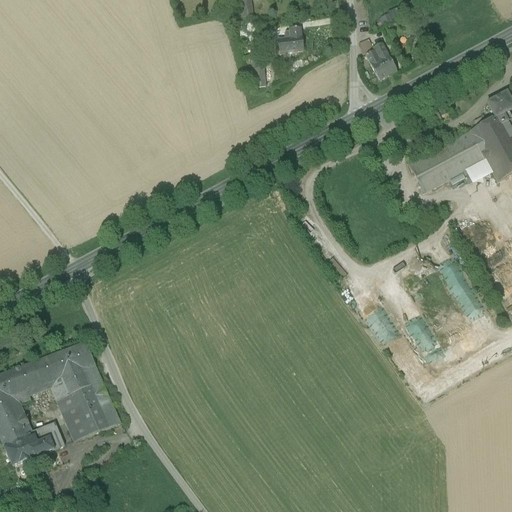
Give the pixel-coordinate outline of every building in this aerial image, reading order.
[(379,18),(382,25),(402,17),(399,10),(379,18)] [(292,40),(279,42),(281,56),(303,53),(300,31),(296,31),(296,30),(295,31),(291,32),(292,40)] [(397,74),(382,46),(373,50),(374,53),(380,63),(381,62),(386,70),(385,70),(389,78),(397,74)] [(380,63),(374,53),(366,58),(379,83),(389,78),(385,70),(386,70),(381,62),(380,63)] [(511,104),(507,95),(487,106),(495,121),(486,126),(491,134),(500,129),(503,135),(511,130),(510,128),(511,126),(511,120),(508,113),(511,111),(511,104)] [(441,111),(435,115),(440,123),(446,120),(441,111)] [(486,126),(483,120),(475,124),(478,130),(486,126)] [(511,132),(511,130),(503,135),(500,129),(491,134),(486,126),(478,130),(470,135),(486,163),(498,185),(511,177),(511,132)] [(486,163),(470,135),(409,169),(425,197),(486,163)] [(306,231),(311,228),(304,218),(300,221),(306,231)] [(318,242),(321,238),(312,230),(309,234),(318,242)] [(331,251),(326,253),(334,271),(339,269),(331,251)] [(87,343),(32,365),(42,388),(48,386),(62,380),(69,398),(91,389),(103,384),(87,343)] [(454,384),(489,365),(487,361),(484,363),(482,360),(450,377),(454,384)] [(0,405),(29,394),(42,388),(32,365),(0,377),(0,405)] [(48,386),(56,403),(69,398),(62,380),(48,386)] [(103,384),(91,389),(108,431),(120,426),(103,384)] [(91,389),(69,398),(86,440),(108,431),(91,389)] [(0,438),(5,450),(31,440),(26,428),(30,426),(22,407),(32,403),(29,394),(0,405),(0,438)] [(86,440),(69,398),(56,403),(73,445),(86,440)] [(60,437),(50,441),(54,453),(65,449),(60,437)] [(31,440),(5,450),(13,469),(54,453),(50,441),(36,446),(34,440),(31,440)] [(15,492),(20,490),(18,486),(0,494),(0,504),(17,496),(15,492)]
